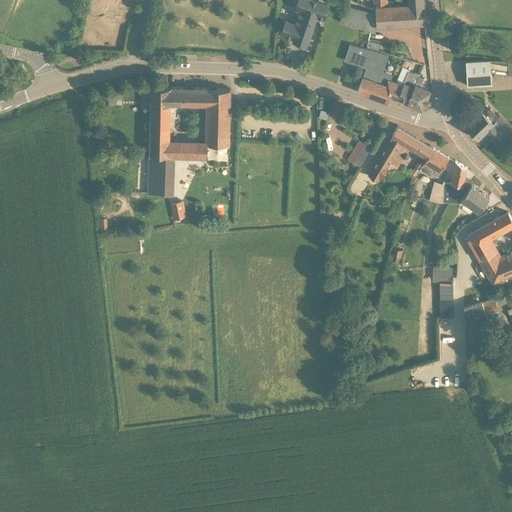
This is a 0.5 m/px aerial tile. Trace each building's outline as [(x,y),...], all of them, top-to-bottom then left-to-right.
[(285,21),(281,34),(294,38),(293,41),(306,45),(316,16),(324,18),(328,6),(311,0),(297,0),(295,9),(303,11),(298,26),(285,21)] [(375,0),(376,13),(377,16),(350,5),(347,4),(342,18),(341,17),(340,19),(339,22),(377,34),(377,26),(425,23),(423,0),(375,0)] [(380,44),(367,41),(366,47),(378,51),(380,44)] [(390,96),(396,83),(389,80),(390,76),(380,73),(386,54),(378,51),(366,47),(353,43),(351,42),(349,47),(345,60),(366,68),(357,91),(387,102),(390,96)] [(508,62),(490,60),(466,61),(467,86),(492,84),(491,73),(508,76),(508,62)] [(396,98),(406,102),(417,77),(418,75),(414,73),(408,71),(402,85),(396,83),(390,96),(396,98)] [(417,77),(406,102),(422,109),(430,90),(420,86),(423,79),(417,77)] [(189,88),(152,87),(149,193),(169,194),(170,156),(175,156),(207,157),(207,144),(228,144),(230,89),(189,88)] [(109,106),(123,106),(123,91),(109,91),(109,106)] [(479,110),(482,113),(466,128),(477,139),(485,131),(498,144),(503,139),(504,140),(505,139),(504,139),(508,135),(509,137),(511,134),(511,124),(505,132),(495,122),(495,121),(490,116),(494,112),(485,103),(479,110)] [(319,116),(326,118),(328,112),(321,110),(319,116)] [(423,164),(433,147),(397,125),(369,174),(379,180),(388,164),(397,169),(403,158),(406,159),(409,155),(407,153),(411,147),(423,154),(418,161),(422,164),(423,164)] [(347,159),(360,166),(372,146),(359,138),(347,159)] [(449,157),(433,147),(423,164),(422,164),(419,169),(430,176),(431,174),(436,177),(439,172),(440,172),(449,157)] [(218,165),(227,165),(227,157),(219,156),(218,165)] [(455,161),(451,183),(463,186),(465,177),(467,168),(455,160),(455,161)] [(472,182),(465,177),(463,186),(461,198),(466,202),(461,209),(459,209),(458,224),(469,218),(476,209),(479,211),(489,197),(471,184),(472,182)] [(429,200),(443,202),(444,183),(443,183),(442,184),(434,182),(429,200)] [(461,198),(463,186),(451,183),(444,183),(444,193),(443,202),(461,204),(461,198)] [(184,216),(181,201),(171,203),(174,218),(184,216)] [(466,236),(480,260),(496,251),(492,244),(511,233),(511,218),(508,212),(466,236)] [(100,230),(108,230),(107,217),(99,218),(100,230)] [(402,251),(392,248),(391,256),(393,256),(392,261),(398,263),(399,258),(401,258),(402,251)] [(496,251),(480,260),(494,285),(503,281),(502,279),(511,275),(511,252),(499,257),(496,251)] [(453,267),(452,267),(435,268),(436,283),(454,282),(453,267)] [(484,307),(487,316),(498,312),(496,303),(492,299),(483,302),(484,307)] [(487,318),(487,316),(484,307),(463,314),(466,327),(487,318)] [(484,344),(481,322),(468,327),(468,346),(484,344)]
